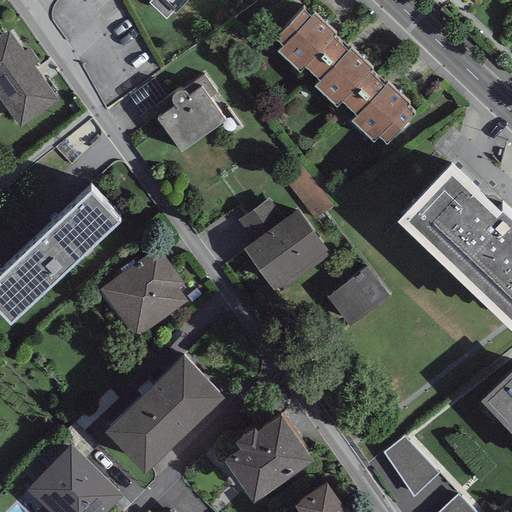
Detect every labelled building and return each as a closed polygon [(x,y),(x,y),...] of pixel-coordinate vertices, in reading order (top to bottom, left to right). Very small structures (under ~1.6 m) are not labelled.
[(311,9),(303,1),(275,30),(283,38),(278,44),(299,64),(305,58),(320,72),(348,43),(333,29),(336,26),(314,5),(311,9)] [(9,27),(0,30),(0,94),(20,124),(57,97),(9,27)] [(350,40),(348,43),(320,72),(315,77),(337,99),(342,94),(356,107),(384,78),(370,65),(373,62),(350,40)] [(387,75),(384,78),(356,107),(351,112),(374,135),(380,129),(388,136),(414,109),(405,100),(409,96),(387,75)] [(202,81),(189,90),(187,87),(184,85),(183,84),(180,84),(176,84),(175,85),(173,87),(172,90),(172,94),(173,97),(175,99),(157,111),(181,145),(225,115),(202,81)] [(511,204),(452,147),(397,204),(511,312),(511,204)] [(332,203),(300,160),(282,174),(314,216),(332,203)] [(92,176),(0,261),(0,300),(9,310),(121,207),(92,176)] [(331,252),(297,203),(242,242),(277,290),(331,252)] [(158,242),(99,284),(135,334),(188,296),(178,283),(184,278),(158,242)] [(389,292),(366,263),(328,292),(350,321),(389,292)] [(225,386),(184,343),(105,419),(146,462),(225,386)] [(511,360),(480,389),(497,408),(500,405),(511,417),(511,360)] [(313,451),(280,401),(234,431),(240,439),(224,449),(252,491),(313,451)] [(400,507),(441,479),(412,437),(371,465),(400,507)] [(99,511),(123,489),(71,438),(27,482),(57,511),(99,511)] [(354,511),(327,471),(293,494),(300,504),(288,511),(354,511)] [(441,511),(475,511),(461,495),(441,511)]
